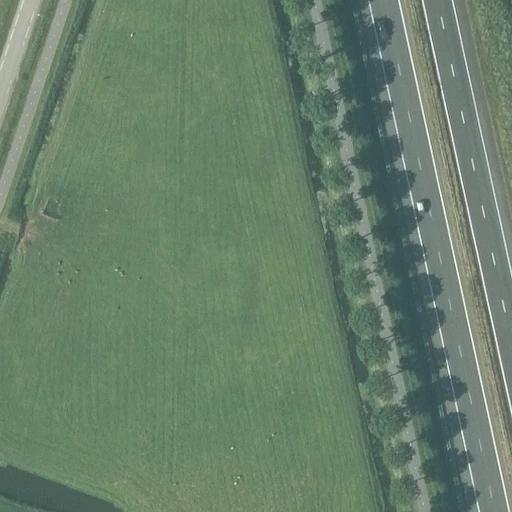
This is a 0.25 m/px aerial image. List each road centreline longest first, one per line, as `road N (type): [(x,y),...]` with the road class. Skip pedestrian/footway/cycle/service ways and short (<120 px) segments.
road 1 (motorway): [(383,0),(494,511)]
road 2 (motorway): [(511,346),(437,0)]
